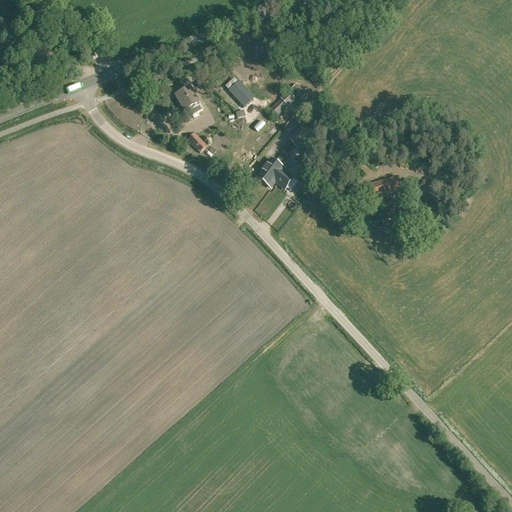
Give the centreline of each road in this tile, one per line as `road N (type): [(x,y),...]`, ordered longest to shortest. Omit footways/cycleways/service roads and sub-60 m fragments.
road 1 (unclassified): [(511,503),(221,192),(113,134),(81,85)]
road 2 (tertiary): [(81,85),(297,0)]
